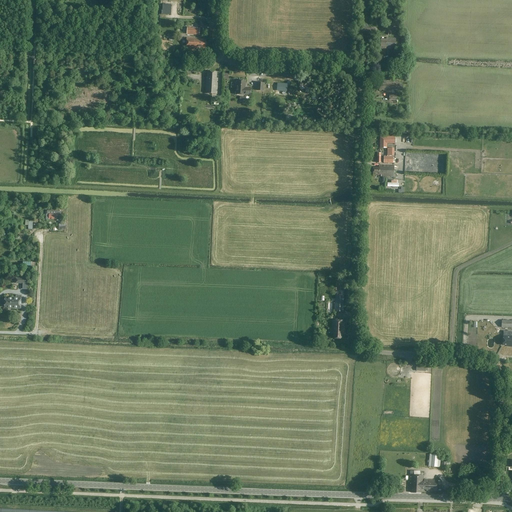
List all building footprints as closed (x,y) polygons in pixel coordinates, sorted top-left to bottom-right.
[(206,49),(206,40),(199,39),(199,38),(186,38),(186,48),(197,48),(206,49)] [(395,48),(395,39),(386,38),(386,39),(381,39),(381,48),(386,48),(395,48)] [(218,81),(218,78),(216,78),(217,72),(208,71),(207,79),(206,79),(205,94),(217,94),(217,92),(217,90),(218,83),(217,83),(217,81),(218,81)] [(244,95),(251,95),(251,88),(245,88),(245,81),(237,80),(236,95),(244,95)] [(403,85),(399,85),(399,82),(386,82),(386,81),(379,81),(379,91),(399,91),(399,89),(403,89),(403,85)] [(395,142),(395,137),(380,137),(380,148),(385,148),(385,142),(395,142)] [(394,166),(379,166),(379,168),(373,168),(373,175),(381,175),(381,177),(394,177),(394,166)] [(62,217),(62,211),(58,211),(47,211),(47,214),(46,214),(46,219),(57,220),(58,220),(59,220),(59,217),(62,217)] [(20,308),(21,298),(11,298),(11,299),(5,298),(5,300),(4,300),(3,305),(5,305),(5,307),(11,307),(11,308),(20,308)] [(342,339),(342,333),(344,333),(344,320),(333,320),(333,330),(334,330),(334,334),(333,339),(342,339)] [(511,335),(511,336),(503,336),(503,345),(509,345),(509,347),(511,346),(511,335)] [(412,490),(411,493),(421,493),(421,489),(426,489),(426,491),(437,491),(438,480),(424,480),(424,475),(410,475),(410,490),(412,490)]
